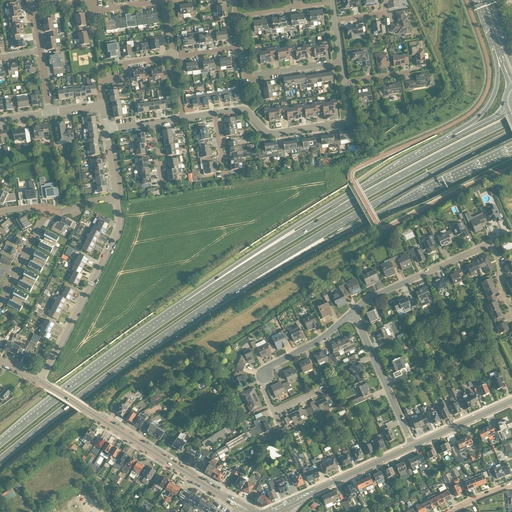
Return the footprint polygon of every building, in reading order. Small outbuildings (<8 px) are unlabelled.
[(342,0),(343,5),(344,8),(344,10),(349,9),(354,8),(356,7),(356,8),(357,8),(355,0),(342,0)] [(399,7),(397,0),(380,0),(382,4),(387,4),(388,9),(399,7)] [(10,13),(21,11),(20,6),(14,7),(14,3),(6,4),(7,10),(9,10),(10,13)] [(217,13),(227,11),(226,5),(220,6),(220,3),(213,4),(214,10),(217,9),(217,13)] [(186,5),(187,15),(191,14),(191,17),(197,16),(196,10),(192,10),(192,4),(186,5)] [(183,15),(187,15),(186,5),(179,6),(180,12),(177,12),(178,19),(184,18),(183,15)] [(9,22),(16,21),(16,18),(22,17),(21,11),(10,13),(10,16),(8,16),(9,22)] [(147,12),(149,28),(154,27),(153,24),(159,24),(158,13),(152,14),(151,11),(147,12)] [(227,11),(217,13),(218,17),(215,17),(216,22),(223,22),(222,18),(228,18),(227,11)] [(315,12),(317,22),(321,22),(321,26),(324,25),(323,17),(322,17),(322,11),(315,12)] [(76,22),(85,20),(85,14),(79,15),(79,12),(72,13),(73,18),(76,18),(76,22)] [(149,28),(147,12),(146,12),(147,15),(141,16),(141,13),(136,14),(138,27),(139,30),(143,29),(143,26),(148,25),(149,28)] [(313,23),(317,22),(315,12),(309,13),(310,17),(307,18),(307,19),(308,29),(311,29),(311,28),(314,27),(313,23)] [(390,32),(391,33),(397,32),(397,34),(402,34),(405,33),(405,34),(410,33),(409,28),(408,29),(406,17),(404,17),(403,12),(396,14),(398,23),(396,25),(390,26),(391,29),(390,30),(390,32)] [(131,28),(138,27),(136,14),(136,16),(131,17),(130,14),(126,15),(128,28),(131,27),(131,28)] [(44,26),(53,25),(53,21),(55,21),(54,15),(48,16),(48,20),(43,20),(44,26)] [(120,30),(128,28),(126,15),(125,15),(126,18),(120,19),(120,16),(115,17),(117,30),(120,29),(120,30)] [(308,29),(307,19),(305,20),(304,20),(303,15),(297,16),(299,27),(302,26),(303,30),(308,29)] [(295,27),(299,27),(297,16),(290,17),(291,22),(290,22),(288,22),(290,32),(295,31),(295,27)] [(117,30),(115,17),(115,20),(110,20),(109,18),(104,19),(106,31),(110,31),(117,30)] [(290,32),(288,22),(286,23),(285,23),(285,18),(278,19),(280,30),(284,29),(284,33),(290,32)] [(280,33),(280,30),(278,19),(271,20),(272,25),(271,25),(269,25),(271,35),(277,34),(280,33)] [(75,31),(81,30),(81,27),(86,26),(85,20),(76,22),(77,25),(74,26),(75,31)] [(12,31),(24,29),(23,24),(17,25),(16,21),(9,22),(10,28),(12,28),(12,31)] [(271,35),(269,25),(267,26),(266,21),(260,22),(261,32),(265,32),(266,36),(271,35)] [(257,33),(261,32),(260,22),(253,22),(254,28),(254,33),(252,34),(252,38),(258,37),(257,33)] [(381,26),(380,22),(372,24),(373,33),(377,32),(378,35),(385,33),(384,26),(381,26)] [(51,35),(57,34),(56,28),(54,29),(53,25),(44,26),(45,33),(50,32),(51,35)] [(361,25),(358,25),(358,26),(351,27),(351,28),(347,29),(349,40),(353,39),(352,34),(358,33),(358,35),(363,34),(362,25),(361,25)] [(12,40),(19,39),(18,36),(24,35),(24,29),(12,31),(13,34),(11,34),(12,40)] [(221,33),(222,41),(228,40),(227,38),(230,37),(229,29),(221,30),(221,33)] [(79,40),(88,39),(87,32),(82,33),(81,30),(75,31),(76,37),(78,36),(79,40)] [(214,40),(213,34),(212,31),(209,31),(209,34),(204,35),(205,43),(206,43),(206,44),(209,44),(209,43),(211,43),(211,40),(214,40)] [(204,35),(204,32),(198,33),(195,33),(197,42),(200,42),(200,44),(205,43),(204,35)] [(194,43),(197,42),(195,33),(192,34),(193,37),(187,38),(189,46),(194,45),(194,43)] [(217,42),(222,41),(221,33),(213,34),(214,40),(216,40),(217,42)] [(47,45),(56,43),(56,40),(58,39),(57,34),(51,35),(51,38),(46,39),(47,45)] [(187,38),(187,35),(179,36),(180,45),(183,44),(183,47),(189,46),(187,38)] [(149,38),(149,39),(151,51),(159,49),(159,47),(163,46),(166,46),(165,42),(164,37),(154,38),(149,38)] [(19,39),(12,40),(12,46),(15,46),(15,49),(26,47),(26,42),(20,43),(19,39)] [(88,39),(79,40),(80,44),(77,44),(78,50),(84,49),(84,45),(89,45),(88,39)] [(117,43),(116,41),(109,42),(110,45),(107,46),(108,53),(109,53),(110,59),(121,58),(119,43),(117,43)] [(124,57),(132,56),(130,48),(134,47),(133,41),(126,42),(127,47),(122,47),(124,57)] [(319,46),(320,57),(326,56),(325,50),(328,50),(327,42),(321,43),(321,45),(319,46)] [(418,51),(417,42),(409,43),(411,56),(415,56),(416,66),(426,65),(423,50),(418,51)] [(56,43),(47,45),(48,51),(53,50),(54,53),(60,52),(59,47),(57,47),(56,43)] [(149,51),(148,44),(141,45),(141,44),(140,45),(136,46),(137,52),(137,53),(140,52),(140,55),(146,54),(146,53),(146,51),(149,51)] [(320,57),(319,46),(316,46),(315,44),(309,45),(310,53),(314,52),(315,58),(320,57)] [(307,53),(310,53),(309,45),(303,46),(303,48),(300,48),(302,60),(308,59),(307,53)] [(291,48),(291,46),(285,47),(285,49),(282,49),(284,61),(289,60),(289,54),(292,54),(291,48)] [(284,61),(282,49),(279,50),(279,47),(273,48),(274,56),(278,56),(278,62),(284,61)] [(302,60),(300,48),(297,49),(297,47),(291,48),(292,54),(292,55),(296,55),(297,61),(302,60)] [(271,57),(274,56),(273,48),(267,49),(267,52),(264,52),(266,64),(271,63),(271,57)] [(266,64),(264,52),(261,52),(261,50),(255,51),(256,59),(260,58),(260,64),(266,64)] [(362,53),(362,52),(350,54),(351,61),(359,60),(359,62),(362,62),(363,69),(365,69),(365,70),(370,69),(368,56),(367,56),(367,52),(362,53)] [(378,70),(383,69),(383,66),(389,65),(387,54),(380,55),(380,56),(376,57),(378,70)] [(59,63),(58,56),(50,57),(51,61),(49,61),(50,65),(53,65),(54,75),(65,73),(64,63),(59,63)] [(408,63),(407,56),(397,57),(397,56),(393,57),(394,67),(405,66),(404,63),(408,63)] [(226,67),(226,70),(231,69),(235,69),(233,60),(231,60),(230,58),(225,59),(226,67)] [(221,68),(226,67),(225,59),(219,60),(220,62),(217,62),(218,71),(221,70),(221,68)] [(32,66),(31,60),(24,61),(26,71),(29,70),(30,73),(36,72),(35,66),(32,66)] [(210,72),(209,69),(208,61),(203,62),(203,64),(200,65),(201,67),(201,73),(210,72)] [(218,71),(217,62),(214,63),(213,61),(208,61),(209,69),(210,72),(215,71),(218,71)] [(9,76),(15,75),(15,72),(18,72),(17,62),(10,63),(11,68),(8,69),(9,76)] [(201,67),(200,65),(197,65),(197,63),(191,64),(192,72),(198,71),(201,71),(201,73),(201,67)] [(187,73),(192,72),(191,64),(186,64),(186,67),(182,67),(183,75),(188,75),(187,73)] [(156,68),(158,80),(161,79),(161,81),(167,81),(166,73),(163,74),(162,67),(156,68)] [(148,76),(148,75),(148,74),(145,74),(144,68),(138,69),(140,80),(143,80),(143,82),(149,81),(148,76)] [(155,80),(158,80),(156,68),(151,69),(152,75),(148,75),(148,76),(149,81),(149,83),(155,82),(155,80)] [(137,81),(140,80),(138,69),(133,70),(133,76),(130,76),(131,84),(137,83),(137,81)] [(321,83),(321,86),(324,86),(323,82),(322,83),(321,73),(318,74),(318,75),(316,76),(317,84),(321,83)] [(426,76),(426,74),(416,76),(417,81),(405,83),(407,90),(413,89),(413,86),(427,83),(428,86),(433,86),(432,75),(426,76)] [(302,87),(302,84),(301,84),(299,75),(297,75),(297,77),(294,77),(295,85),(299,84),(300,87),(302,87)] [(313,87),(313,84),(312,84),(310,75),(308,75),(308,77),(305,77),(306,83),(306,85),(307,88),(307,89),(311,88),(313,87)] [(291,89),(291,86),(290,86),(288,76),(286,77),(286,78),(283,79),(284,87),(285,93),(290,92),(289,89),(291,89)] [(384,97),(401,95),(400,83),(394,84),(388,85),(382,86),(383,88),(380,88),(378,91),(379,95),(381,97),(384,96),(384,97)] [(110,98),(121,96),(121,94),(118,94),(117,90),(117,87),(110,89),(110,91),(109,92),(110,98)] [(229,98),(232,98),(232,99),(235,99),(236,101),(240,101),(239,88),(234,88),(234,90),(228,91),(229,98)] [(372,101),(370,88),(361,89),(361,90),(357,91),(359,102),(368,100),(368,102),(372,101)] [(229,98),(228,91),(228,89),(223,90),(217,91),(218,93),(219,100),(221,99),(222,101),(224,100),(225,103),(230,102),(229,98)] [(219,104),(219,100),(218,93),(217,91),(212,92),(213,94),(207,94),(208,101),(211,101),(211,102),(214,102),(214,105),(219,104)] [(31,97),(31,100),(32,106),(38,105),(37,99),(40,99),(39,92),(35,92),(35,96),(31,97)] [(208,101),(207,94),(207,92),(202,93),(202,95),(197,96),(198,103),(201,102),(201,104),(203,103),(204,106),(209,105),(208,101)] [(31,100),(31,97),(30,94),(27,94),(28,97),(22,98),(24,108),(29,107),(28,101),(31,100)] [(198,103),(197,96),(196,94),(191,95),(192,97),(186,98),(187,104),(190,104),(190,105),(193,105),(193,108),(198,107),(198,103)] [(14,103),(13,96),(8,96),(8,100),(5,101),(6,104),(7,110),(12,109),(11,103),(14,103)] [(24,108),(22,98),(17,99),(17,96),(13,96),(14,103),(17,102),(18,108),(24,108)] [(171,109),(170,107),(173,106),(172,100),(169,101),(166,101),(166,97),(163,97),(165,110),(171,109)] [(327,104),(329,115),(335,114),(334,108),(337,108),(336,100),(330,101),(330,103),(327,104)] [(138,114),(144,113),(142,102),(140,102),(141,105),(134,106),(134,109),(137,109),(138,114)] [(329,115),(327,104),(325,104),(324,102),(318,103),(319,110),(323,110),(324,116),(329,115)] [(316,111),(319,110),(318,103),(312,104),(312,106),(309,106),(311,118),(317,117),(316,111)] [(311,118),(309,106),(306,107),(306,105),(300,106),(301,113),(305,113),(306,119),(311,118)] [(282,108),(282,106),(276,107),(276,109),(273,110),(275,121),(280,120),(279,114),(283,114),(282,108)] [(298,114),(301,113),(300,106),(294,107),(294,109),(291,109),(293,121),(299,120),(298,114)] [(293,121),(291,109),(288,110),(288,107),(282,108),(283,114),(283,116),(287,115),(288,121),(293,121)] [(275,121),(273,110),(270,110),(270,108),(264,109),(265,117),(268,116),(269,122),(275,121)] [(84,124),(96,123),(95,117),(92,118),(91,114),(83,115),(84,119),(84,122),(84,124)] [(225,131),(237,130),(237,124),(236,124),(235,121),(235,118),(225,119),(226,126),(224,126),(225,131)] [(66,130),(64,122),(54,124),(56,143),(57,143),(58,145),(66,144),(67,145),(74,144),(74,140),(72,129),(66,130)] [(200,135),(208,134),(207,129),(205,129),(204,124),(204,122),(198,123),(198,125),(199,130),(195,130),(196,136),(200,135)] [(42,126),(33,127),(35,139),(49,137),(47,125),(42,126)] [(26,139),(24,128),(17,130),(17,131),(12,132),(13,137),(14,136),(14,141),(26,139)] [(230,139),(238,138),(238,135),(237,130),(225,131),(226,137),(230,136),(230,139)] [(345,133),(347,141),(353,140),(353,142),(357,142),(356,135),(353,136),(352,132),(345,133)] [(341,142),(347,141),(345,133),(339,133),(340,139),(337,139),(338,146),(341,145),(341,142)] [(137,140),(146,139),(145,134),(136,135),(137,139),(134,139),(134,142),(137,141),(137,140)] [(204,143),(207,143),(206,140),(209,140),(208,134),(200,135),(200,140),(197,141),(198,142),(198,144),(200,144),(201,144),(204,143)] [(338,146),(337,139),(334,140),(334,136),(327,137),(328,143),(328,145),(329,149),(335,148),(335,149),(338,148),(338,146)] [(322,146),(328,145),(328,143),(327,137),(321,138),(321,142),(318,142),(319,149),(322,148),(322,146)] [(173,141),(176,140),(176,138),(172,139),(173,140),(164,141),(165,147),(166,146),(173,145),(173,141)] [(238,147),(237,141),(240,141),(239,138),(238,138),(230,139),(231,142),(228,143),(229,148),(238,147)] [(319,149),(318,142),(315,143),(314,139),(308,140),(309,148),(316,147),(316,149),(319,149)] [(303,149),(309,148),(308,140),(302,141),(302,145),(299,145),(300,152),(303,151),(303,149)] [(300,152),(299,145),(296,145),(296,142),(289,143),(290,150),(291,153),(291,156),(301,154),(300,152)] [(201,153),(211,151),(211,149),(209,149),(209,146),(207,146),(207,143),(204,143),(201,144),(200,144),(201,147),(200,147),(201,153)] [(282,157),(280,148),(278,149),(277,143),(270,144),(272,156),(276,155),(278,155),(279,157),(282,157)] [(285,156),(284,151),(290,150),(289,143),(283,144),(284,148),(280,148),(282,157),(285,156)] [(266,155),(266,156),(272,156),(270,144),(264,145),(264,149),(261,149),(262,156),(266,155)] [(233,156),(241,155),(251,153),(253,153),(255,153),(256,152),(256,150),(251,150),(243,151),(242,146),(238,147),(229,148),(228,148),(229,151),(230,151),(230,154),(232,153),(233,156)] [(135,158),(145,156),(144,155),(145,154),(145,149),(136,150),(136,151),(137,155),(134,156),(135,158)] [(200,162),(210,160),(209,157),(212,157),(211,151),(201,153),(198,153),(198,158),(199,158),(200,162)] [(230,165),(239,164),(242,163),(241,158),(241,155),(233,156),(233,159),(230,160),(230,165)] [(138,165),(147,163),(146,158),(145,159),(145,156),(135,158),(137,158),(137,159),(138,164),(135,164),(135,166),(139,166),(138,165)] [(177,163),(180,162),(180,157),(176,157),(176,159),(168,160),(169,166),(178,164),(177,163)] [(91,167),(102,166),(102,160),(100,160),(97,161),(94,161),(94,159),(90,160),(91,167)] [(205,169),(216,168),(215,165),(213,166),(213,162),(210,163),(210,160),(200,162),(200,165),(202,164),(203,170),(205,169)] [(181,165),(181,162),(180,162),(177,163),(178,164),(169,166),(170,170),(176,169),(176,170),(180,169),(181,169),(181,165)] [(239,164),(230,165),(231,171),(234,170),(234,173),(237,173),(236,170),(240,169),(239,164)] [(141,175),(150,174),(150,173),(151,173),(150,170),(149,171),(149,168),(148,168),(148,169),(140,170),(139,170),(137,171),(137,174),(138,174),(138,176),(141,176),(141,175)] [(177,175),(180,175),(179,173),(176,173),(177,174),(168,176),(169,181),(177,180),(177,175)] [(150,179),(142,180),(138,180),(139,186),(139,187),(139,188),(140,188),(142,188),(151,187),(150,184),(151,184),(150,179)] [(17,192),(18,201),(26,200),(26,201),(37,199),(34,181),(29,182),(30,190),(17,192)] [(50,189),(50,185),(45,186),(41,187),(42,197),(46,197),(46,199),(51,198),(51,197),(55,197),(59,196),(58,188),(54,188),(50,189)] [(0,203),(3,205),(4,203),(16,201),(14,194),(8,195),(8,194),(4,192),(4,193),(0,191),(0,203)] [(486,213),(490,221),(497,218),(498,222),(501,221),(494,205),(491,206),(493,210),(486,213)] [(470,216),(469,216),(468,213),(465,214),(467,218),(469,223),(471,222),(475,233),(482,229),(481,226),(487,223),(482,213),(473,217),(470,216)] [(19,226),(28,221),(25,216),(22,218),(21,217),(16,220),(19,226)] [(98,226),(106,230),(109,225),(104,223),(106,219),(100,216),(98,220),(97,222),(99,223),(98,226)] [(9,226),(5,222),(3,218),(0,220),(0,232),(1,233),(1,234),(3,237),(6,235),(5,230),(4,230),(9,226)] [(76,225),(66,220),(63,218),(61,221),(60,221),(57,222),(55,223),(54,222),(50,230),(51,230),(60,235),(62,232),(62,231),(65,225),(73,230),(76,225)] [(28,221),(17,228),(19,231),(21,229),(23,233),(28,230),(29,230),(31,228),(30,226),(31,226),(28,221)] [(465,237),(468,236),(463,223),(453,227),(457,236),(463,233),(465,237)] [(103,236),(106,230),(98,226),(96,229),(94,228),(93,230),(101,234),(103,236)] [(93,230),(90,229),(89,231),(91,232),(90,235),(98,239),(101,234),(93,230)] [(47,230),(44,235),(44,237),(45,237),(43,240),(55,246),(59,237),(47,230)] [(450,239),(453,237),(450,231),(437,237),(442,247),(448,244),(448,245),(452,243),(450,239)] [(95,244),(98,239),(90,235),(88,238),(86,236),(85,239),(95,244)] [(423,248),(425,252),(427,251),(428,254),(435,251),(432,244),(435,242),(432,235),(425,238),(427,242),(421,244),(423,248)] [(21,240),(15,238),(14,237),(11,242),(7,241),(5,245),(9,247),(16,250),(18,248),(17,247),(18,246),(20,247),(23,241),(21,240)] [(93,249),(95,244),(85,239),(84,241),(86,242),(85,245),(93,249)] [(43,240),(42,243),(41,242),(40,243),(38,247),(50,254),(55,246),(43,240)] [(90,254),(93,249),(85,245),(83,248),(81,246),(80,249),(90,254)] [(18,251),(16,250),(9,247),(6,252),(1,251),(0,253),(0,254),(2,256),(3,256),(11,260),(13,257),(12,257),(13,256),(15,257),(18,251)] [(425,252),(423,248),(417,251),(415,247),(409,250),(412,258),(416,257),(419,263),(425,260),(422,254),(425,252)] [(65,255),(70,257),(74,250),(69,248),(65,255)] [(36,251),(34,255),(33,256),(35,257),(33,260),(44,266),(49,257),(36,251)] [(77,260),(85,265),(88,260),(77,254),(76,256),(78,258),(77,260)] [(392,258),(396,266),(400,264),(403,271),(412,266),(406,254),(401,256),(401,258),(398,260),(396,256),(392,258)] [(13,261),(11,260),(3,256),(2,256),(1,259),(0,258),(0,264),(1,262),(10,266),(13,261)] [(478,260),(482,267),(483,266),(486,274),(493,271),(487,256),(478,260)] [(396,266),(392,258),(389,259),(390,263),(385,265),(385,263),(380,265),(384,274),(386,274),(387,277),(395,274),(392,267),(396,266)] [(33,260),(32,262),(30,262),(30,263),(28,267),(40,273),(44,266),(33,260)] [(83,270),(85,265),(77,260),(75,263),(73,262),(72,264),(83,270)] [(482,267),(478,260),(475,261),(475,263),(467,267),(471,276),(475,274),(474,272),(479,269),(478,268),(482,267)] [(80,275),(83,270),(72,264),(71,266),(73,268),(72,270),(72,271),(80,275)] [(367,286),(379,281),(373,269),(362,274),(367,286)] [(26,270),(24,274),(23,276),(24,276),(23,279),(34,285),(38,277),(26,270)] [(456,274),(450,276),(454,285),(453,285),(455,288),(460,286),(459,283),(461,282),(460,278),(463,277),(460,270),(455,272),(456,274)] [(83,276),(80,275),(72,271),(71,273),(73,274),(72,277),(80,281),(83,276)] [(484,290),(493,286),(490,279),(491,279),(490,275),(483,279),(484,282),(481,283),(484,290)] [(77,286),(80,281),(72,277),(70,280),(68,278),(67,281),(77,286)] [(450,285),(447,278),(441,280),(441,279),(434,282),(434,283),(433,284),(436,291),(437,291),(439,295),(441,295),(443,293),(446,291),(445,287),(450,285)] [(21,282),(20,281),(20,282),(17,286),(30,293),(34,285),(23,279),(21,282)] [(344,287),(348,295),(350,293),(351,296),(360,291),(355,279),(349,281),(351,285),(344,287)] [(348,295),(344,287),(343,285),(339,287),(342,293),(337,295),(337,293),(332,296),(336,304),(337,304),(338,307),(346,304),(343,297),(348,295)] [(64,292),(72,297),(75,292),(64,286),(63,288),(65,290),(64,292)] [(493,286),(484,290),(488,298),(486,298),(488,301),(491,300),(496,298),(494,295),(497,293),(493,286)] [(422,290),(416,293),(422,307),(432,302),(426,287),(421,289),(422,290)] [(16,290),(13,294),(13,295),(14,296),(12,299),(24,305),(28,296),(16,290)] [(69,302),(72,297),(64,292),(62,295),(60,294),(59,296),(67,300),(69,302)] [(59,296),(56,295),(55,297),(58,298),(56,301),(64,305),(67,300),(59,296)] [(323,318),(329,316),(328,313),(331,312),(326,303),(330,301),(327,295),(324,296),(326,302),(317,306),(323,318)] [(405,313),(412,310),(406,298),(404,299),(403,297),(393,302),(397,312),(403,309),(405,313)] [(490,313),(499,309),(496,302),(497,301),(496,298),(491,300),(488,301),(489,305),(486,306),(490,313)] [(12,299),(11,301),(10,300),(9,302),(7,306),(20,312),(24,305),(12,299)] [(418,308),(415,300),(410,302),(414,310),(418,308)] [(62,310),(64,305),(56,301),(55,304),(52,303),(51,305),(62,310)] [(59,315),(62,310),(51,305),(50,307),(52,308),(51,311),(59,315)] [(44,311),(39,309),(35,307),(33,311),(37,313),(39,314),(40,315),(42,316),(44,311)] [(499,309),(490,313),(493,320),(492,320),(494,324),(501,321),(500,317),(502,316),(499,309)] [(377,320),(380,319),(375,310),(366,314),(371,325),(377,322),(377,320)] [(56,320),(59,315),(51,311),(49,314),(47,313),(46,315),(56,320)] [(308,331),(318,326),(313,316),(303,321),(308,331)] [(43,325),(52,329),(53,327),(55,328),(56,325),(46,320),(43,325)] [(294,342),(303,338),(299,328),(302,327),(299,320),(295,322),(297,327),(289,331),(294,342)] [(501,321),(494,324),(489,326),(490,330),(496,327),(499,334),(508,330),(505,323),(502,324),(501,321)] [(54,330),(52,329),(43,325),(41,330),(42,331),(49,334),(50,332),(52,333),(54,330)] [(381,329),(376,331),(377,333),(375,334),(378,341),(383,339),(386,345),(392,342),(389,336),(390,336),(388,332),(386,333),(385,330),(381,331),(381,329)] [(51,335),(49,334),(42,331),(40,336),(50,341),(51,338),(50,337),(51,335)] [(10,353),(15,342),(18,335),(15,334),(10,344),(7,342),(8,341),(4,339),(4,340),(1,346),(5,348),(4,350),(10,353)] [(278,350),(287,346),(282,335),(273,340),(278,350)] [(340,339),(345,352),(346,353),(349,352),(349,350),(354,348),(353,345),(350,346),(348,343),(350,343),(347,336),(340,339)] [(331,356),(336,367),(339,366),(335,358),(336,358),(340,356),(340,354),(345,352),(340,339),(334,342),(335,344),(331,346),(334,354),(331,356)] [(26,351),(26,350),(23,356),(26,358),(24,361),(32,365),(36,357),(36,356),(33,354),(31,354),(31,355),(28,354),(32,347),(34,348),(36,344),(30,341),(28,346),(26,351)] [(26,351),(28,346),(22,343),(21,345),(15,342),(10,353),(17,355),(20,356),(23,349),(26,350),(26,351)] [(262,358),(269,354),(268,351),(269,350),(266,344),(257,348),(262,358)] [(237,366),(244,368),(245,365),(250,362),(251,363),(255,362),(249,350),(245,352),(246,354),(241,356),(243,361),(242,364),(239,363),(237,366)] [(336,367),(331,356),(327,357),(324,351),(315,355),(319,364),(324,362),(325,362),(325,363),(326,363),(327,364),(328,364),(329,363),(332,370),(335,369),(335,368),(336,367)] [(403,374),(405,373),(404,370),(404,369),(406,368),(404,365),(406,364),(403,357),(399,359),(393,362),(396,369),(395,370),(396,373),(393,374),(395,378),(401,375),(402,377),(399,379),(400,382),(407,379),(406,376),(404,377),(403,374)] [(303,373),(312,369),(308,359),(299,363),(303,373)] [(354,359),(350,362),(346,363),(348,369),(353,373),(351,375),(354,378),(355,376),(358,379),(361,377),(364,373),(363,372),(364,370),(362,364),(361,364),(361,363),(360,363),(360,364),(359,364),(359,365),(360,365),(356,366),(354,365),(355,364),(356,364),(354,359)] [(244,368),(237,366),(236,370),(239,371),(238,374),(234,376),(236,381),(234,382),(236,386),(248,380),(246,376),(245,377),(243,371),(244,368)] [(288,381),(297,377),(293,368),(286,371),(287,373),(285,374),(288,381)] [(498,377),(501,375),(499,370),(496,372),(497,374),(490,377),(492,381),(496,390),(503,388),(500,382),(501,382),(499,378),(498,377)] [(360,399),(361,402),(373,397),(367,384),(364,385),(362,381),(354,384),(356,389),(358,388),(363,398),(360,399)] [(282,385),(281,383),(271,387),(276,398),(289,393),(288,390),(285,383),(282,385)] [(481,394),(482,397),(489,394),(485,384),(479,387),(478,384),(473,386),(476,392),(478,391),(480,395),(481,394)] [(246,403),(256,398),(255,395),(256,394),(253,388),(244,393),(242,388),(235,391),(237,394),(241,393),(246,403)] [(5,401),(11,394),(5,389),(1,394),(0,393),(0,399),(1,400),(2,399),(5,401)] [(321,400),(326,411),(330,409),(328,405),(331,403),(329,399),(333,397),(329,389),(328,390),(329,393),(327,393),(328,395),(326,396),(326,398),(321,400)] [(460,412),(455,401),(458,399),(453,389),(449,390),(453,398),(449,399),(451,403),(449,404),(454,415),(460,412)] [(466,396),(471,408),(477,405),(476,403),(477,402),(471,391),(471,390),(468,392),(469,395),(466,396)] [(471,408),(466,396),(465,393),(462,395),(464,399),(461,400),(465,410),(471,408)] [(162,400),(158,394),(149,400),(153,405),(162,400)] [(256,398),(246,403),(250,413),(262,407),(259,401),(258,402),(256,398)] [(326,411),(321,400),(315,403),(314,401),(312,402),(314,405),(311,407),(314,413),(320,410),(322,413),(326,411)] [(443,420),(450,417),(445,407),(443,401),(439,403),(442,408),(439,410),(443,420)] [(130,405),(126,402),(125,404),(124,405),(123,404),(117,414),(122,417),(130,405)] [(440,422),(433,408),(432,406),(429,407),(431,410),(433,415),(430,416),(434,424),(440,422)] [(137,414),(139,411),(134,407),(126,419),(131,423),(137,414)] [(294,413),(299,424),(303,422),(301,417),(304,416),(305,417),(308,416),(305,410),(302,411),(301,407),(299,408),(299,410),(294,413)] [(145,413),(143,415),(140,414),(133,424),(140,428),(145,420),(147,418),(150,416),(145,413)] [(299,424),(294,413),(288,415),(287,414),(285,415),(286,418),(284,419),(287,425),(290,424),(289,423),(292,421),(295,426),(299,424)] [(416,415),(418,418),(422,427),(428,424),(424,415),(421,416),(420,414),(416,415)] [(252,433),(269,426),(266,420),(268,420),(267,418),(264,419),(262,416),(256,419),(257,421),(254,422),(256,427),(250,430),(252,433)] [(422,427),(418,418),(414,420),(412,417),(410,418),(413,425),(413,424),(415,429),(422,427)] [(504,446),(507,445),(502,434),(511,429),(511,422),(507,425),(505,420),(498,423),(499,427),(498,427),(500,431),(497,432),(500,439),(503,446),(504,446)] [(152,436),(157,429),(150,424),(145,431),(149,433),(148,434),(152,436)] [(201,444),(205,449),(234,430),(231,425),(201,444)] [(252,433),(254,436),(255,437),(264,433),(266,437),(274,433),(273,431),(271,432),(269,426),(252,433)] [(386,431),(388,430),(387,426),(381,429),(384,436),(385,435),(389,442),(394,439),(391,431),(387,433),(386,431)] [(500,439),(497,432),(494,434),(491,426),(485,429),(489,438),(495,435),(497,440),(500,439)] [(384,448),(381,442),(383,441),(381,438),(384,437),(379,427),(377,428),(380,435),(376,437),(372,439),(374,442),(377,451),(384,448)] [(254,436),(252,433),(250,430),(249,428),(245,434),(227,445),(216,452),(219,457),(254,436)] [(157,429),(152,436),(156,439),(156,438),(160,440),(164,434),(157,429)] [(489,438),(485,429),(478,432),(481,439),(482,441),(489,438)] [(89,452),(93,445),(90,443),(95,435),(88,431),(81,442),(85,444),(82,449),(85,451),(86,450),(89,452)] [(186,442),(187,440),(184,438),(186,436),(181,433),(175,443),(172,441),(169,445),(180,452),(186,442)] [(463,439),(467,448),(473,445),(472,443),(469,436),(463,439)] [(105,442),(99,438),(91,451),(94,452),(95,450),(99,452),(105,442)] [(468,450),(467,448),(463,439),(456,442),(459,449),(461,453),(468,450)] [(364,441),(359,443),(361,448),(363,447),(367,455),(373,453),(370,445),(366,446),(364,441)] [(107,443),(101,452),(106,456),(112,447),(107,443)] [(457,456),(456,453),(453,447),(450,449),(448,443),(440,447),(443,453),(447,451),(447,453),(451,451),(454,458),(457,456)] [(350,446),(347,447),(350,454),(353,452),(354,456),(355,455),(357,460),(363,457),(359,449),(357,450),(355,446),(351,448),(350,446)] [(113,466),(117,460),(116,459),(120,451),(114,448),(107,460),(109,462),(108,463),(113,466)] [(192,467),(197,459),(194,457),(195,454),(193,453),(193,452),(190,450),(188,454),(191,456),(187,464),(192,467)] [(438,461),(442,459),(439,453),(436,455),(434,450),(427,453),(430,459),(433,458),(434,459),(437,458),(438,461)] [(279,457),(276,451),(269,455),(272,461),(279,457)] [(342,467),(350,463),(348,458),(349,458),(348,456),(343,458),(342,455),(341,456),(338,451),(336,452),(342,467)] [(117,460),(113,466),(113,468),(115,469),(116,468),(119,470),(128,456),(122,453),(117,460)] [(197,459),(192,467),(196,469),(199,470),(201,467),(202,468),(207,458),(206,457),(200,454),(197,459)] [(331,472),(326,460),(322,462),(319,455),(314,457),(315,459),(318,466),(320,465),(323,472),(324,471),(325,475),(331,472)] [(415,458),(418,465),(419,468),(426,465),(421,455),(415,458)] [(313,480),(310,472),(307,466),(302,468),(297,456),(293,458),(299,472),(301,471),(302,472),(304,478),(306,477),(308,482),(313,480)] [(130,457),(122,470),(127,474),(135,461),(130,457)] [(326,460),(331,472),(338,469),(335,464),(336,464),(333,457),(326,460)] [(418,465),(415,458),(409,461),(413,471),(416,470),(415,467),(418,465)] [(318,467),(318,466),(315,459),(311,460),(314,467),(312,468),(314,470),(310,472),(313,480),(319,477),(318,474),(319,473),(316,468),(318,467)] [(210,477),(216,466),(214,465),(216,462),(213,460),(212,460),(208,463),(212,465),(210,467),(208,466),(204,473),(210,477)] [(136,483),(141,475),(139,474),(144,467),(138,462),(130,474),(136,477),(133,481),(136,483)] [(399,473),(406,470),(403,463),(396,466),(399,473)] [(216,466),(210,477),(217,480),(221,472),(222,471),(223,469),(223,468),(220,467),(219,465),(217,466),(216,467),(216,466)] [(462,467),(460,465),(455,467),(452,468),(456,478),(460,476),(456,469),(462,467)] [(507,465),(501,467),(504,477),(511,474),(507,465)] [(234,471),(232,474),(236,477),(239,471),(240,469),(236,467),(235,469),(234,471)] [(504,477),(501,467),(497,469),(496,467),(493,468),(497,479),(504,477)] [(141,475),(136,483),(138,484),(140,481),(147,485),(155,472),(149,468),(143,476),(141,475)] [(394,481),(396,480),(394,475),(391,468),(385,471),(388,478),(392,477),(394,481)] [(228,476),(230,473),(229,472),(226,471),(223,469),(222,471),(221,472),(217,480),(217,482),(219,483),(221,482),(221,483),(221,482),(223,483),(227,476),(228,476)] [(293,472),(287,474),(290,481),(293,480),(296,487),(303,484),(298,473),(295,475),(293,472)] [(476,476),(480,486),(486,484),(485,479),(488,478),(486,472),(476,476)] [(380,473),(374,476),(378,485),(381,483),(383,487),(386,486),(387,489),(390,488),(388,482),(385,483),(380,473)] [(240,475),(234,485),(241,489),(245,482),(241,479),(243,477),(240,475)] [(168,480),(162,476),(157,484),(156,485),(153,483),(147,492),(151,494),(155,487),(161,491),(163,488),(168,480)] [(480,486),(476,476),(470,478),(474,488),(480,486)] [(288,491),(285,483),(287,482),(285,478),(284,477),(281,478),(282,479),(279,480),(281,484),(277,486),(281,494),(288,491)] [(362,481),(366,488),(373,485),(374,487),(376,486),(373,481),(371,482),(369,477),(362,481)] [(474,488),(470,478),(467,479),(468,480),(464,481),(468,490),(474,488)] [(249,494),(256,484),(249,480),(242,490),(249,494)] [(459,493),(461,492),(457,483),(459,483),(457,480),(453,482),(455,485),(456,486),(451,488),(456,497),(460,495),(459,493)] [(367,490),(366,488),(362,481),(356,484),(359,490),(360,493),(367,490)] [(23,490),(19,482),(13,485),(18,493),(23,490)] [(167,499),(175,485),(170,482),(166,490),(168,491),(164,497),(167,499)] [(262,494),(264,491),(262,486),(259,484),(255,490),(262,494)] [(175,485),(167,499),(167,500),(167,501),(170,502),(174,495),(176,497),(181,489),(175,485)] [(346,502),(350,511),(354,511),(352,507),(355,506),(351,495),(354,493),(351,485),(344,488),(346,493),(345,493),(349,501),(346,502)] [(16,496),(12,489),(2,495),(6,502),(16,496)] [(187,502),(192,494),(188,492),(185,490),(184,491),(183,493),(181,492),(178,497),(187,502)] [(441,493),(442,495),(445,502),(451,499),(447,490),(441,493)] [(271,501),(268,494),(266,495),(264,491),(262,494),(255,505),(261,508),(270,504),(269,501),(271,501)] [(268,494),(271,501),(277,498),(274,491),(268,494)] [(329,495),(332,503),(333,505),(336,503),(335,500),(339,499),(338,496),(337,496),(335,492),(329,495)] [(192,494),(187,502),(181,511),(183,511),(186,508),(189,510),(192,505),(197,497),(192,494)] [(362,494),(359,496),(364,508),(367,506),(362,494)] [(332,503),(329,495),(322,498),(325,505),(328,503),(328,505),(332,503)] [(435,498),(439,505),(445,502),(442,495),(435,498)] [(429,501),(433,509),(439,505),(435,498),(434,496),(428,499),(429,501)] [(192,511),(194,511),(202,500),(197,497),(192,505),(194,506),(191,511),(192,511)] [(202,500),(194,511),(201,511),(207,503),(202,500)] [(152,506),(144,501),(142,504),(151,509),(152,506)] [(422,505),(426,511),(433,509),(429,501),(422,505)] [(208,511),(212,506),(207,503),(201,511),(208,511)]
